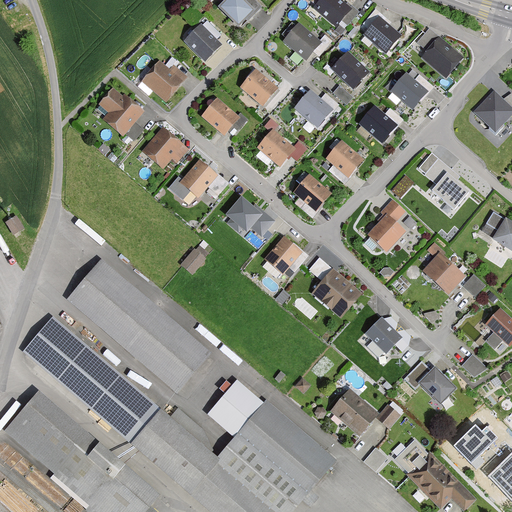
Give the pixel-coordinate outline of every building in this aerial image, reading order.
[(235,31),(252,14),(237,0),(230,0),(217,13),(235,31)] [(247,0),(256,9),(260,4),(256,0),(247,0)] [(333,0),(322,0),(312,12),(334,32),(350,14),(333,0)] [(365,35),(384,53),(398,38),(379,20),(365,35)] [(203,66),(220,49),(198,28),(181,45),(203,66)] [(304,67),(321,48),(297,28),(280,47),(304,67)] [(421,56),(445,79),(462,61),(438,38),(421,56)] [(344,57),(328,75),(351,96),(368,78),(344,57)] [(164,107),(185,83),(171,71),(168,74),(156,64),(138,85),(164,107)] [(253,74),(238,92),(261,112),(277,93),(253,74)] [(389,92),(411,109),(426,92),(404,74),(389,92)] [(511,112),(511,109),(490,91),(471,113),(495,133),(511,112)] [(119,142),(144,117),(126,100),(121,105),(109,94),(94,109),(105,119),(100,124),(119,142)] [(307,94),(292,115),(318,134),(332,116),(326,111),(327,109),(307,94)] [(221,140),(237,121),(214,102),(198,121),(221,140)] [(379,149),(395,129),(372,110),(356,129),(379,149)] [(174,169),(186,155),(161,133),(139,157),(159,175),(169,164),(174,169)] [(277,173),(294,154),(271,134),(254,152),(277,173)] [(322,162),(347,183),(363,163),(338,143),(322,162)] [(430,194),(453,211),(466,193),(454,185),(459,178),(436,162),(424,178),(436,187),(430,194)] [(197,165),(178,189),(196,203),(206,190),(218,199),(227,189),(197,165)] [(290,197),(314,217),(330,197),(307,178),(290,197)] [(260,210),(241,194),(225,212),(246,231),(249,227),(261,238),(277,220),(262,207),(260,210)] [(384,258),(405,237),(395,227),(404,218),(391,205),(377,219),(382,223),(365,240),(384,258)] [(23,228),(16,217),(7,222),(14,234),(23,228)] [(511,253),(511,225),(503,220),(490,243),(511,255),(511,253)] [(281,242),(261,264),(280,281),(300,258),(281,242)] [(429,249),(436,255),(441,248),(434,242),(429,249)] [(191,279),(203,263),(190,253),(178,269),(191,279)] [(421,275),(447,299),(464,281),(439,257),(421,275)] [(212,353),(101,259),(67,299),(177,393),(212,353)] [(311,294),(340,320),(361,297),(332,271),(311,294)] [(472,280),(462,291),(473,301),(483,290),(472,280)] [(511,341),(511,320),(501,310),(488,324),(496,331),(487,341),(495,348),(503,339),(509,344),(511,341)] [(130,443),(161,408),(53,316),(23,352),(130,443)] [(363,338),(384,358),(400,342),(395,336),(397,334),(382,320),(363,338)] [(477,380),(485,372),(470,358),(462,367),(477,380)] [(438,409),(454,393),(432,371),(416,386),(438,409)] [(210,511),(292,511),(337,460),(267,400),(264,403),(237,379),(207,414),(234,437),(218,457),(161,408),(130,443),(210,511)] [(0,437),(81,511),(147,511),(158,500),(36,393),(0,434),(0,437)] [(359,439),(374,422),(346,396),(328,415),(345,431),(347,428),(359,439)] [(388,433),(398,419),(385,410),(375,424),(388,433)] [(496,437),(487,428),(483,431),(476,424),(454,446),(471,462),(496,437)] [(376,446),(364,460),(376,471),(388,457),(376,446)] [(511,454),(511,455),(490,477),(511,497),(511,454)] [(431,458),(407,480),(435,511),(439,511),(450,503),(458,511),(467,511),(474,506),(431,458)]
